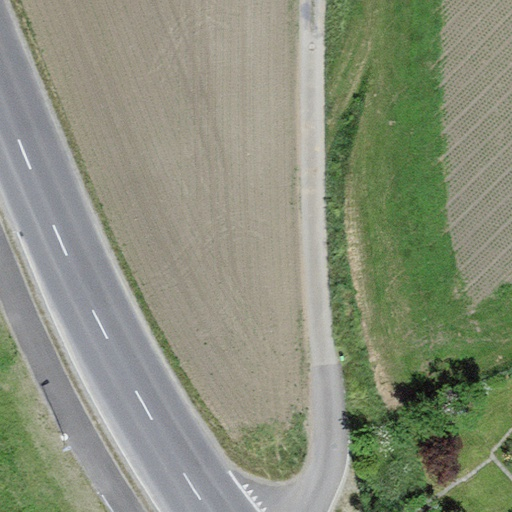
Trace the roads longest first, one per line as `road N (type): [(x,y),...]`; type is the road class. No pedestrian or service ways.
road 1 (track): [(305,511),(331,461),(317,341),(311,0)]
road 2 (tertiary): [(210,511),(99,323),(0,91)]
